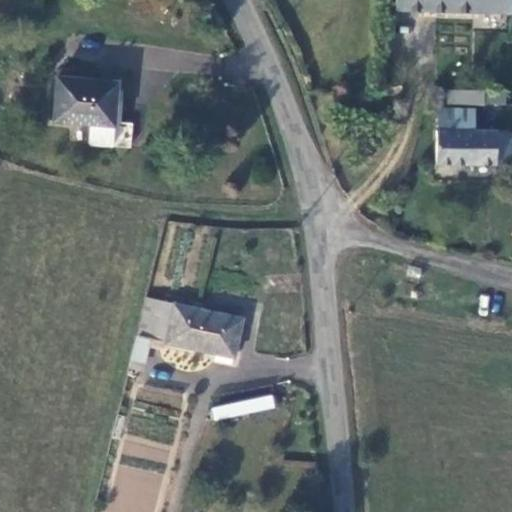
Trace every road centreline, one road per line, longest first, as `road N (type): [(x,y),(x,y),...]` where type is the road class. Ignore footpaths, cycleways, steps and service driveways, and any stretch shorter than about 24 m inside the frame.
road 1 (unclassified): [(232,0),(299,154),(317,235),(346,511)]
road 2 (unknown): [(317,235),(356,210),(387,171),(425,79),(480,64)]
